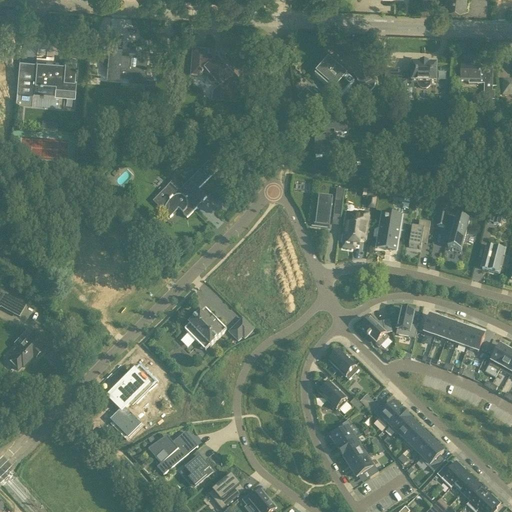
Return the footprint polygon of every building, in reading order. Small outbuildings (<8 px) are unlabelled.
[(465,11),(466,0),(446,0),(445,9),(465,11)] [(122,48),(109,47),(107,77),(120,78),(121,76),(146,78),(148,54),(130,52),(129,56),(122,55),(122,48)] [(228,73),(222,65),(221,66),(217,61),(216,62),(212,56),(210,57),(207,57),(207,55),(193,54),(190,76),(199,77),(205,71),(209,76),(208,77),(207,78),(207,80),(207,82),(208,83),(209,84),(211,85),(212,85),(214,84),(215,83),(219,88),(217,90),(216,102),(232,103),(235,103),(236,89),(234,89),(234,86),(236,85),(231,79),(232,79),(227,73),(228,73)] [(36,60),(36,63),(19,61),(16,93),(33,94),(34,92),(54,94),(55,86),(75,88),(76,79),(74,79),(75,68),(77,69),(77,65),(76,64),(76,60),(65,59),(65,63),(36,60)] [(328,61),(315,76),(340,98),(354,83),(328,61)] [(431,84),(436,84),(437,66),(428,65),(421,64),(421,65),(412,65),(412,83),(418,83),(419,87),(422,89),(425,90),(429,87),(431,84)] [(493,67),(461,66),(460,82),(469,82),(469,85),(484,86),(484,92),(488,93),(488,101),(492,101),(493,67)] [(374,82),(374,81),(373,79),(359,86),(360,89),(361,90),(362,91),(363,92),(365,92),(366,93),(368,92),(369,92),(370,92),(371,91),(372,90),(373,90),(374,89),(374,88),(375,87),(375,86),(375,85),(375,84),(375,82),(374,82)] [(511,83),(511,82),(503,82),(503,96),(511,96),(511,83)] [(390,84),(390,95),(398,95),(398,100),(407,100),(407,84),(390,84)] [(309,87),(303,95),(313,104),(320,97),(309,87)] [(316,140),(315,158),(333,158),(333,147),(328,146),(328,140),(336,140),(336,115),(323,114),(323,140),(316,140)] [(221,149),(221,140),(209,140),(209,148),(221,149)] [(187,219),(207,200),(198,191),(220,168),(212,160),(180,193),(171,184),(153,202),(170,219),(178,211),(187,219)] [(375,210),(378,191),(376,191),(369,189),(367,198),(370,198),(368,209),(375,210)] [(315,228),(329,229),(333,200),(319,198),(315,228)] [(334,216),(341,217),(343,203),(335,202),(334,216)] [(496,211),(493,225),(500,226),(503,213),(496,211)] [(447,215),(439,214),(437,227),(436,227),(445,229),(445,228),(447,215)] [(365,241),(365,237),(368,215),(362,215),(362,217),(351,215),(349,227),(346,227),(345,235),(347,235),(345,247),(352,248),(354,248),(355,245),(359,246),(360,241),(362,241),(365,241)] [(461,252),(469,222),(456,218),(448,249),(448,248),(448,249),(461,253),(461,252)] [(400,223),(382,220),(377,249),(396,252),(401,223),(400,223)] [(427,245),(430,224),(419,222),(418,230),(412,229),(409,248),(421,250),(422,245),(427,245)] [(484,264),(482,270),(489,272),(488,273),(498,276),(500,268),(507,270),(509,259),(503,257),(505,249),(495,247),(494,250),(487,248),(486,253),(485,253),(482,264),(484,264)] [(92,281),(81,292),(101,312),(112,300),(109,298),(120,287),(123,290),(134,278),(114,259),(103,270),(109,276),(98,286),(92,281)] [(227,331),(216,321),(215,322),(213,319),(214,318),(206,310),(201,315),(189,326),(185,331),(198,345),(203,340),(211,347),(222,336),(227,331)] [(401,311),(396,336),(415,340),(418,328),(412,327),(414,314),(401,311)] [(435,338),(441,321),(430,317),(424,334),(435,338)] [(253,331),(243,320),(229,333),(238,342),(242,338),(244,340),(253,331)] [(361,331),(380,348),(389,339),(370,321),(361,331)] [(389,321),(383,323),(385,335),(392,334),(389,321)] [(441,321),(435,338),(446,342),(452,324),(441,321)] [(463,328),(452,324),(446,342),(456,346),(463,328)] [(474,332),(463,328),(456,346),(467,350),(474,332)] [(474,332),(467,350),(478,354),(485,336),(474,332)] [(41,355),(38,352),(44,346),(33,335),(30,339),(25,335),(19,341),(24,345),(12,358),(13,359),(9,363),(17,371),(21,367),(22,368),(32,358),(35,360),(41,355)] [(500,372),(511,353),(500,347),(489,367),(499,373),(500,372)] [(339,353),(330,363),(349,382),(359,372),(339,353)] [(511,373),(511,353),(500,372),(510,378),(511,373)] [(132,398),(134,400),(139,394),(135,390),(142,383),(143,385),(145,383),(140,377),(138,379),(131,372),(109,394),(114,399),(110,403),(119,412),(132,398)] [(489,391),(492,386),(487,382),(484,387),(489,391)] [(330,386),(320,396),(329,404),(328,406),(333,411),(334,409),(338,413),(348,403),(330,386)] [(497,389),(492,386),(489,391),(495,394),(497,389)] [(354,400),(350,405),(359,413),(363,409),(354,400)] [(381,406),(377,401),(368,411),(372,415),(381,406)] [(387,428),(402,413),(394,405),(379,420),(387,428)] [(402,413),(387,428),(396,437),(397,435),(411,421),(402,413)] [(131,440),(142,428),(133,419),(122,430),(120,428),(119,428),(131,440)] [(419,429),(411,421),(397,435),(405,442),(405,443),(419,429)] [(338,450),(356,439),(350,429),(352,428),(348,422),(338,429),(342,434),(332,440),(338,450)] [(405,443),(405,442),(403,444),(412,453),(414,451),(413,451),(427,437),(419,429),(405,443)] [(173,444),(167,438),(148,450),(149,451),(150,450),(157,458),(161,455),(166,461),(157,469),(159,468),(165,475),(163,476),(164,477),(189,456),(184,451),(192,445),(190,442),(192,441),(186,434),(173,444)] [(435,445),(427,437),(413,451),(414,451),(421,458),(421,459),(435,445)] [(356,439),(338,450),(344,460),(362,448),(356,439)] [(421,459),(421,458),(419,460),(428,469),(443,453),(435,445),(421,459)] [(362,448),(344,460),(350,469),(368,458),(362,448)] [(195,456),(184,465),(188,469),(186,471),(192,478),(189,481),(195,488),(212,474),(209,471),(211,470),(206,464),(204,465),(199,459),(198,460),(195,456)] [(368,458),(350,469),(357,479),(375,468),(368,458)] [(456,465),(454,467),(450,463),(437,476),(451,490),(453,487),(465,474),(456,465)] [(474,482),(465,474),(453,487),(462,495),(474,482)] [(231,477),(212,492),(221,502),(217,506),(222,511),(233,503),(228,497),(240,488),(241,487),(232,476),(231,477)] [(462,495),(470,503),(483,490),(474,482),(462,495)] [(470,503),(467,506),(472,511),(478,511),(491,498),(483,490),(470,503)] [(275,510),(276,509),(273,504),(271,506),(261,494),(257,498),(253,493),(242,502),(247,508),(251,504),(257,511),(274,511),(276,511),(275,510)] [(491,498),(478,511),(495,511),(501,507),(491,498)] [(179,510),(184,505),(180,500),(175,505),(179,510)]
